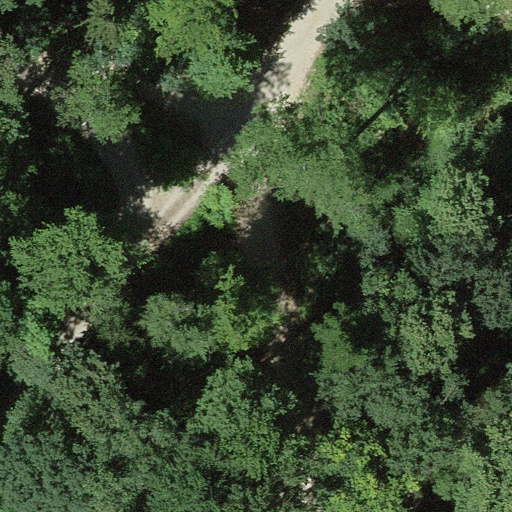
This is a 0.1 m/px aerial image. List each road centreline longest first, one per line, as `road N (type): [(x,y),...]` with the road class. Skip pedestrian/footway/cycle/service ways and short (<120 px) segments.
road 1 (track): [(318,511),(270,266),(194,166)]
road 2 (track): [(329,0),(282,75),(0,74)]
road 3 (track): [(0,428),(82,294),(194,166)]
road 4 (track): [(194,166),(0,74)]
